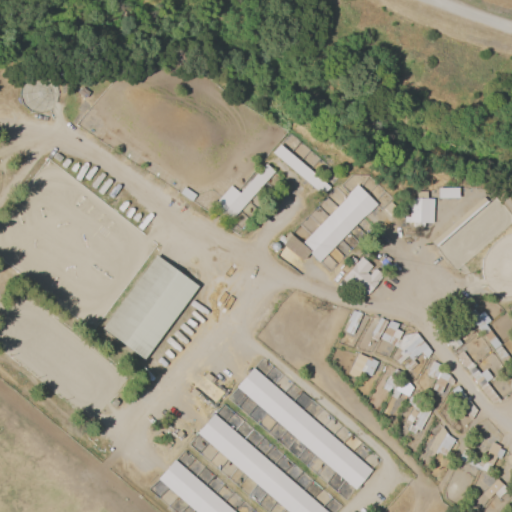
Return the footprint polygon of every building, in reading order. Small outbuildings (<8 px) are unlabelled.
[(279,146),(330,189),(323,197),(272,154),(279,146)] [(239,195),(266,165),(275,173),(231,223),(213,207),(231,187),(239,195)] [(356,186),(377,206),(364,219),(320,265),(310,255),(301,263),(294,256),(283,246),(291,237),(301,246),(346,199),(345,198),(356,186)] [(437,200),(437,189),(457,190),(457,200),(437,200)] [(430,241),(481,197),(486,202),(434,246),(430,241)] [(433,201),(432,225),(425,224),(424,229),(413,228),(413,225),(405,224),(405,218),(410,219),(411,200),(433,201)] [(383,211),(390,204),(397,212),(390,218),(383,211)] [(102,330),(156,258),(197,288),(144,362),(102,330)] [(361,259),(383,278),(365,299),(356,291),(359,289),(353,284),(350,288),(342,281),(361,259)] [(473,311),(484,326),(477,331),(466,316),(473,311)] [(342,332),(352,312),(357,315),(353,324),(351,329),(352,329),(349,335),(342,332)] [(379,319),(386,323),(376,342),(370,339),(371,336),(370,335),(379,319)] [(389,322),(397,326),(392,336),(393,336),(388,345),(379,340),(389,322)] [(484,326),(499,347),(493,352),(477,331),(484,326)] [(450,336),(460,349),(454,353),(444,341),(450,336)] [(412,342),(417,344),(411,356),(405,352),(408,347),(409,347),(412,342)] [(418,347),(425,350),(419,362),(412,358),(418,347)] [(500,348),(508,358),(502,363),(494,353),(500,348)] [(462,352),(472,365),(472,364),(476,361),(479,364),(475,367),(476,369),(475,370),(497,399),(491,403),(456,357),(462,352)] [(360,356),(366,359),(366,357),(369,359),(377,364),(369,378),(360,373),(357,377),(354,376),(354,377),(350,376),(354,369),(353,369),(360,356)] [(432,362),(438,365),(438,366),(444,370),(445,369),(448,371),(446,375),(449,376),(439,396),(430,391),(435,381),(425,375),(432,362)] [(251,367),(252,368),(369,469),(370,469),(353,489),(353,488),(235,387),(234,386),(251,367)] [(385,383),(390,375),(397,379),(393,388),(392,387),(389,393),(381,389),(385,382),(385,383)] [(397,384),(400,377),(406,380),(397,399),(389,396),(396,384),(397,384)] [(457,385),(479,414),(470,421),(448,392),(457,385)] [(109,405),(114,401),(120,405),(115,409),(109,405)] [(416,401),(422,404),(411,424),(405,420),(416,401)] [(423,406),(430,409),(419,430),(412,426),(423,406)] [(212,413),(213,414),(326,511),(287,511),(196,434),(195,433),(212,413)] [(282,471),(288,476),(292,472),(291,471),(295,466),(240,421),(232,431),(282,471)] [(410,425),(415,428),(412,433),(407,431),(410,425)] [(425,453),(428,447),(429,448),(440,426),(445,433),(445,434),(455,440),(445,457),(442,455),(442,456),(437,454),(434,454),(432,457),(425,453)] [(484,473),(471,465),(475,458),(485,464),(490,455),(488,454),(493,444),(506,451),(500,462),(496,459),(491,467),(488,465),(484,473)] [(173,459),(174,460),(233,511),(194,511),(157,479),(156,478),(173,459)] [(499,499),(493,494),(487,500),(481,494),(494,479),(507,491),(499,499)] [(320,506),(327,511),(331,511),(338,504),(329,496),(320,506)]
